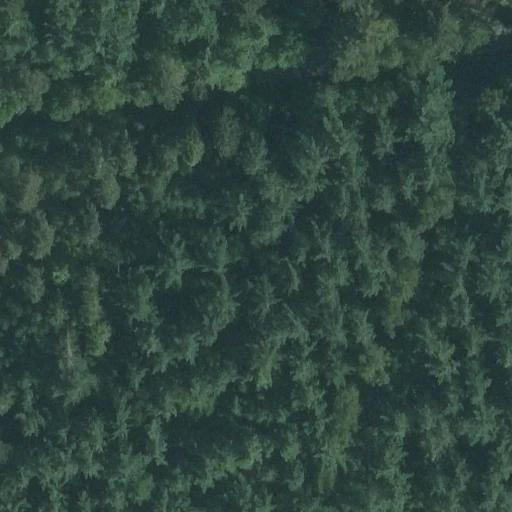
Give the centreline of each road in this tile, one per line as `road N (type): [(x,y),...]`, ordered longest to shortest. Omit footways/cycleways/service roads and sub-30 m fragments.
road 1 (unclassified): [(0,108),(511,37)]
road 2 (unknown): [(488,0),(318,450)]
